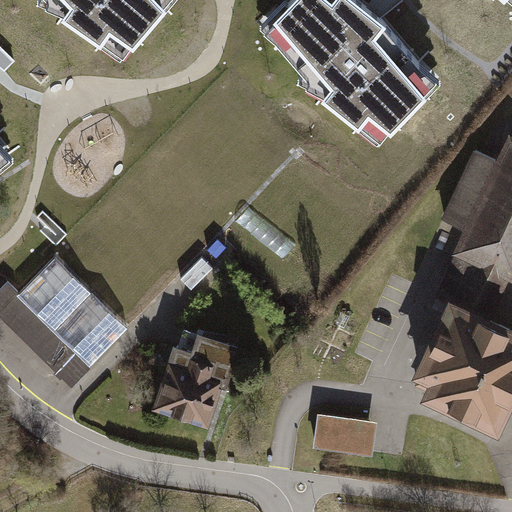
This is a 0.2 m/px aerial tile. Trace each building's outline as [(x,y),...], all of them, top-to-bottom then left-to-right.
[(48,0),(58,11),(117,54),(170,0),(48,0)] [(384,20),(358,0),(293,0),(266,29),(321,94),(380,137),(438,79),(420,65),(384,20)] [(511,132),(500,158),(478,148),(446,219),(468,229),(441,288),(448,291),(495,312),(503,295),(506,288),(511,277),(511,132)] [(0,161),(12,152),(0,141),(0,161)] [(269,203),(254,219),(323,283),(351,252),(273,180),(260,195),(269,203)] [(422,273),(399,263),(381,300),(404,311),(422,273)] [(14,285),(0,298),(0,316),(57,374),(80,350),(21,292),(14,285)] [(511,319),(495,312),(448,291),(406,384),(503,427),(511,407),(511,319)] [(210,423),(237,342),(182,324),(176,341),(170,339),(149,403),(210,423)] [(344,333),(330,326),(321,343),(335,351),(344,333)] [(378,421),(319,414),(314,446),(374,454),(376,436),(378,421)]
